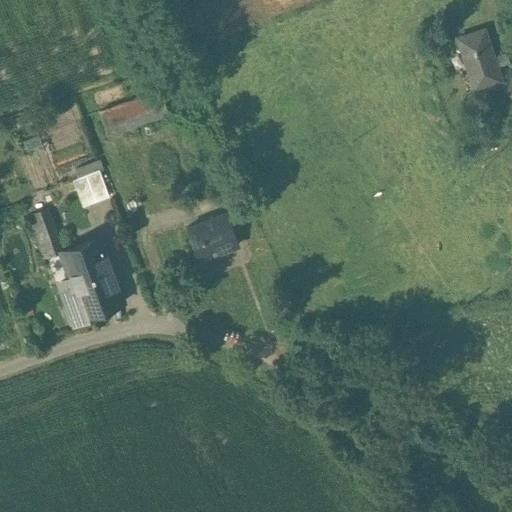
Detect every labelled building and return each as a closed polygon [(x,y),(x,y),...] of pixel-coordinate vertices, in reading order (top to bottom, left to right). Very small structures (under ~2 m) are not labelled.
[(483,29),(457,37),(472,84),(499,76),(483,29)] [(511,71),(502,74),(510,102),(511,101),(511,71)] [(160,88),(99,109),(107,132),(168,111),(160,88)] [(98,168),(76,176),(84,197),(106,189),(98,168)] [(48,206),(27,214),(33,230),(52,223),(52,224),(54,223),(48,206)] [(226,208),(186,223),(198,255),(211,251),(225,246),(238,241),(226,208)] [(52,223),(33,230),(43,256),(60,250),(62,249),(61,248),(52,224),(52,223)] [(99,234),(61,248),(62,249),(60,250),(71,279),(78,299),(83,314),(123,299),(99,234)] [(225,246),(211,251),(212,255),(226,250),(225,246)] [(71,279),(59,283),(67,303),(78,299),(71,279)]
